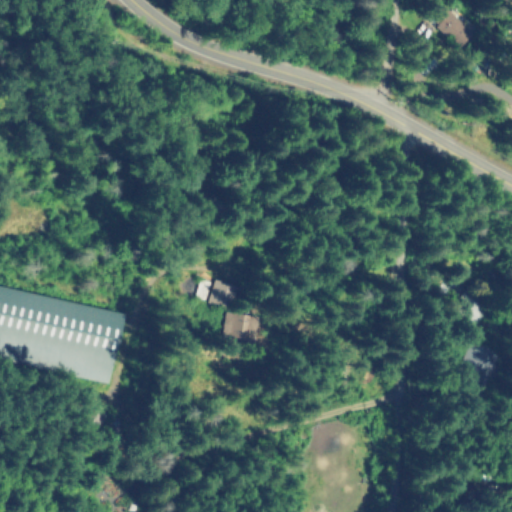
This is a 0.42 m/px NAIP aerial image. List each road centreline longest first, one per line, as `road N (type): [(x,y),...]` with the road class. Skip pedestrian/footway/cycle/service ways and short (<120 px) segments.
road 1 (tertiary): [(511,176),(382,108),(216,50),(138,0)]
road 2 (residential): [(389,511),(409,125)]
